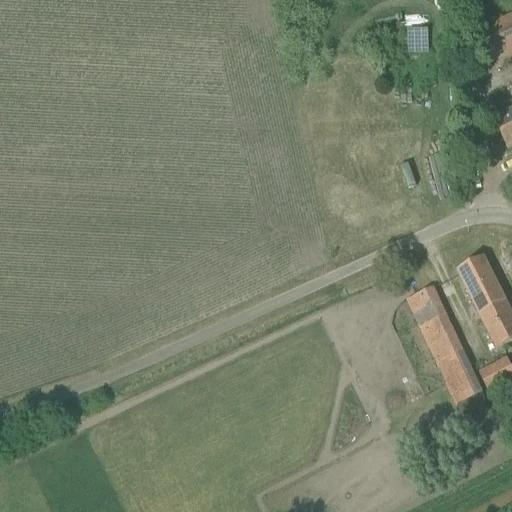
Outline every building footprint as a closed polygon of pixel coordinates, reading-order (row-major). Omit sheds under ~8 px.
[(511,15),(477,31),(491,64),(511,54),(511,15)] [(511,146),(511,92),(511,93),(511,94),(511,111),(495,120),(509,148),(511,146)] [(511,313),(484,259),(458,272),(497,351),(511,343),(511,313)] [(457,406),(482,395),(433,289),(408,301),(457,406)] [(482,383),(511,372),(507,359),(477,370),(482,383)]
